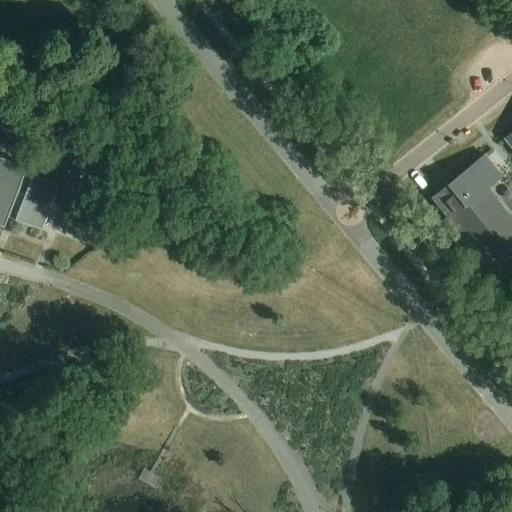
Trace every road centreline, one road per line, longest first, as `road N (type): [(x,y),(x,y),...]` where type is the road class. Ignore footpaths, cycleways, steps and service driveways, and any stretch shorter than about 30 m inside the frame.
road 1 (unclassified): [(345,216),(162,0)]
road 2 (unclassified): [(511,419),(345,216)]
road 3 (residential): [(345,216),(511,81)]
